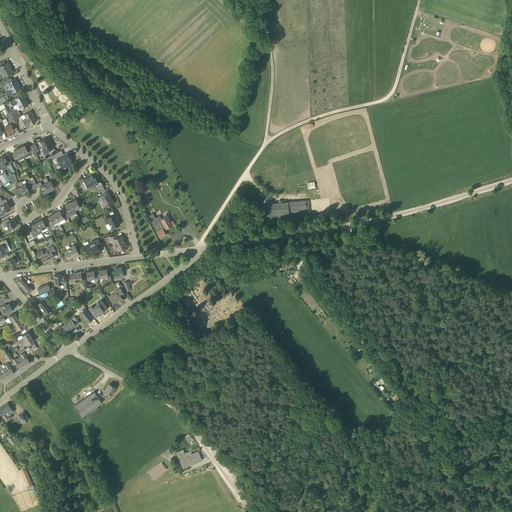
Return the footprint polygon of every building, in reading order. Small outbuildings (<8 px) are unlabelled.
[(434,27),(424,23),(423,28),(432,31),(434,27)] [(9,67),(10,67),(7,62),(0,66),(0,70),(4,77),(13,72),(11,68),(10,68),(9,67)] [(17,84),(18,83),(15,79),(12,81),(12,80),(7,83),(10,89),(6,92),(8,95),(12,93),(21,88),(19,85),(18,86),(17,84)] [(20,109),(24,107),(28,104),(26,100),(26,101),(25,99),(23,95),(21,96),(20,95),(14,98),(15,100),(11,102),(13,105),(17,103),(20,109)] [(9,113),(8,113),(6,109),(2,110),(5,115),(6,114),(9,121),(7,122),(9,125),(5,126),(8,133),(14,130),(12,127),(15,125),(11,118),(12,118),(9,113)] [(17,109),(9,113),(12,118),(19,114),(17,109)] [(22,120),(24,122),(26,126),(30,125),(36,121),(31,111),(24,115),(26,118),(22,120)] [(19,114),(12,118),(11,118),(15,125),(16,124),(17,123),(17,122),(17,120),(16,119),(22,116),(20,113),(19,114)] [(47,138),(48,138),(48,137),(40,141),(43,148),(42,149),(41,150),(43,154),(45,155),(49,153),(48,150),(53,148),(51,142),(50,143),(47,138)] [(29,150),(28,151),(25,145),(19,148),(24,158),(32,154),(34,157),(37,156),(35,151),(31,153),(29,150)] [(18,160),(24,158),(19,148),(14,150),(18,160)] [(63,169),(65,168),(66,167),(65,166),(72,163),(69,157),(67,153),(63,155),(61,151),(52,155),(54,159),(53,161),(54,163),(56,164),(59,162),(62,169),(63,169)] [(8,162),(7,159),(5,155),(0,156),(0,159),(1,162),(0,162),(0,165),(2,170),(7,168),(5,164),(8,162)] [(5,173),(0,175),(4,183),(9,181),(5,173)] [(98,193),(100,192),(105,190),(101,184),(100,181),(98,182),(95,177),(94,178),(92,174),(89,176),(90,178),(89,178),(88,177),(83,180),(84,181),(80,183),(83,189),(87,187),(94,184),(98,193)] [(51,180),(48,181),(46,177),(43,179),(45,183),(49,191),(55,188),(51,180)] [(29,191),(34,188),(31,182),(26,185),(25,183),(23,185),(21,181),(18,183),(24,194),(29,191)] [(49,191),(45,183),(42,185),(40,182),(36,184),(34,181),(31,182),(34,188),(37,187),(38,187),(40,186),(43,194),(44,194),(44,193),(49,191)] [(18,197),(24,194),(18,183),(15,184),(16,188),(14,189),(18,197)] [(148,185),(139,190),(141,194),(142,193),(150,189),(148,185)] [(114,203),(110,196),(109,197),(107,193),(100,197),(105,208),(114,203)] [(70,202),(74,210),(80,207),(81,208),(84,206),(80,199),(77,200),(76,199),(70,202)] [(292,209),(305,208),(305,201),(287,202),(288,213),(292,213),(292,209)] [(6,210),(11,208),(10,208),(8,202),(4,204),(4,203),(0,205),(0,207),(1,209),(0,209),(0,215),(0,216),(7,213),(6,213),(5,211),(6,210)] [(69,212),(74,210),(70,202),(65,205),(68,210),(65,212),(68,218),(71,216),(69,212)] [(265,215),(288,213),(287,202),(267,204),(268,210),(264,210),(265,215)] [(68,218),(65,212),(61,213),(60,210),(59,210),(60,210),(54,213),(58,221),(64,218),(64,219),(68,218)] [(58,221),(54,213),(49,216),(50,219),(47,221),(50,226),(54,225),(54,226),(59,223),(58,221)] [(120,224),(118,220),(114,213),(106,218),(112,228),(120,224)] [(172,225),(170,221),(167,216),(161,219),(161,221),(153,225),(156,231),(160,238),(166,235),(162,228),(165,226),(166,229),(172,225)] [(7,219),(8,218),(1,221),(4,227),(7,226),(9,229),(13,226),(17,224),(16,224),(14,219),(14,218),(9,221),(8,222),(7,219)] [(44,222),(43,220),(42,219),(37,222),(42,233),(48,230),(50,235),(54,233),(50,226),(47,221),(44,222)] [(33,237),(42,233),(37,222),(32,225),(31,225),(33,228),(30,230),(33,237)] [(121,236),(122,236),(121,235),(117,237),(116,234),(110,237),(111,241),(113,240),(118,250),(127,246),(125,242),(124,242),(121,236)] [(5,248),(9,246),(6,239),(0,241),(0,243),(1,245),(0,245),(0,254),(6,252),(5,248)] [(95,252),(99,250),(98,246),(101,244),(98,239),(84,246),(89,256),(95,253),(95,252)] [(74,255),(75,257),(79,255),(74,245),(70,247),(71,248),(64,252),(68,259),(74,255)] [(56,251),(54,247),(53,246),(47,249),(48,250),(39,254),(43,262),(54,256),(52,253),(56,251)] [(9,267),(14,265),(17,264),(14,259),(17,258),(15,252),(7,256),(9,259),(6,260),(9,267)] [(124,278),(123,277),(125,276),(124,271),(122,271),(121,267),(114,268),(116,275),(113,276),(114,280),(124,278)] [(111,279),(110,273),(110,268),(106,269),(99,269),(100,278),(106,277),(107,280),(111,279)] [(98,281),(97,275),(97,270),(94,271),(94,270),(87,271),(88,279),(94,278),(95,281),(98,281)] [(85,283),(84,277),(84,272),(81,272),(74,273),(74,275),(70,276),(71,281),(80,280),(81,283),(85,283)] [(55,285),(62,284),(67,283),(66,276),(61,276),(61,275),(54,276),(55,285)] [(17,282),(28,294),(33,290),(25,281),(27,279),(25,277),(23,279),(22,278),(17,282)] [(110,298),(112,302),(115,306),(123,300),(121,297),(124,294),(120,288),(114,292),(116,294),(110,298)] [(52,304),(50,301),(47,297),(44,299),(37,304),(45,314),(52,309),(49,305),(52,304)] [(100,314),(104,311),(104,310),(107,307),(104,303),(101,299),(98,302),(99,304),(93,308),(92,306),(88,308),(95,318),(98,315),(100,313),(100,314)] [(0,309),(3,315),(8,312),(13,309),(12,309),(12,308),(12,307),(11,307),(9,303),(6,305),(5,305),(0,307),(0,309)] [(85,308),(79,312),(84,318),(90,313),(85,308)] [(12,322),(19,319),(15,313),(8,317),(12,322)] [(79,323),(76,319),(74,317),(58,330),(62,336),(79,323)] [(19,319),(12,322),(6,325),(6,326),(7,325),(10,329),(14,326),(17,330),(23,326),(19,319)] [(20,343),(31,336),(28,331),(22,335),(23,337),(11,345),(13,348),(20,343)] [(28,345),(30,343),(34,341),(31,336),(20,343),(22,346),(27,342),(28,345)] [(30,362),(28,358),(24,352),(20,355),(21,357),(19,358),(25,366),(30,362)] [(12,360),(16,366),(19,370),(25,366),(19,358),(17,359),(16,357),(12,360)] [(1,365),(2,367),(9,377),(15,373),(8,363),(7,363),(4,365),(3,364),(1,365)] [(2,367),(0,368),(0,367),(0,376),(3,380),(9,377),(2,367)] [(108,393),(112,395),(115,387),(109,384),(105,391),(106,391),(103,395),(105,397),(108,393)] [(94,391),(74,405),(84,419),(99,408),(97,406),(102,402),(94,391)] [(8,411),(10,414),(14,411),(8,402),(0,408),(0,412),(6,421),(11,418),(9,415),(8,416),(6,413),(8,411)] [(29,419),(27,416),(24,412),(19,415),(24,423),(29,419)] [(183,469),(197,462),(202,460),(198,451),(190,454),(189,451),(185,453),(183,449),(176,452),(183,469)] [(32,484),(26,469),(21,471),(27,486),(32,484)]
